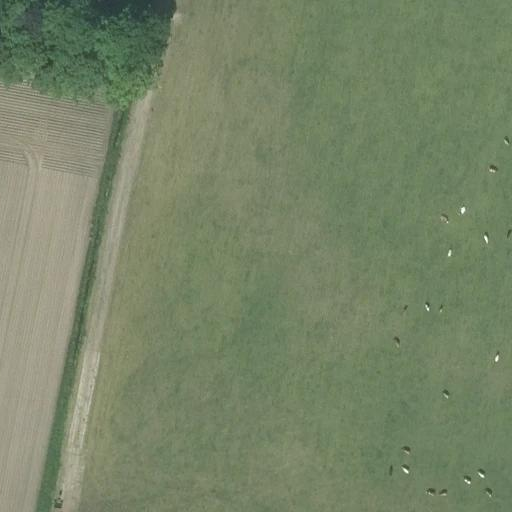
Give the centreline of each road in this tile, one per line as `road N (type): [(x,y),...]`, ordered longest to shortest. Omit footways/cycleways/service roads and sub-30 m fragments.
road 1 (track): [(70,511),(171,0)]
road 2 (unclassified): [(159,64),(0,33)]
